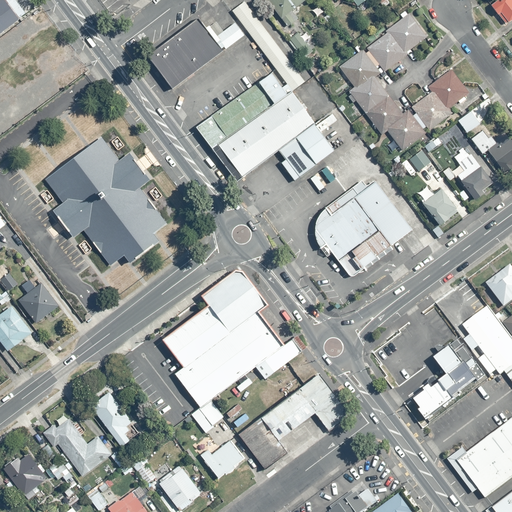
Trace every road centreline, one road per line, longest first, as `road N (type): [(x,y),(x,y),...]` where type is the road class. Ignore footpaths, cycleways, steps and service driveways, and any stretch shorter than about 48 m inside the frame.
road 1 (residential): [(0,415),(226,245)]
road 2 (secondary): [(233,220),(101,54)]
road 3 (secondary): [(112,50),(238,218)]
road 4 (tertiary): [(511,213),(343,335)]
road 5 (secondary): [(346,354),(465,511)]
road 6 (residential): [(252,511),(374,416)]
road 7 (secondary): [(448,511),(374,416)]
